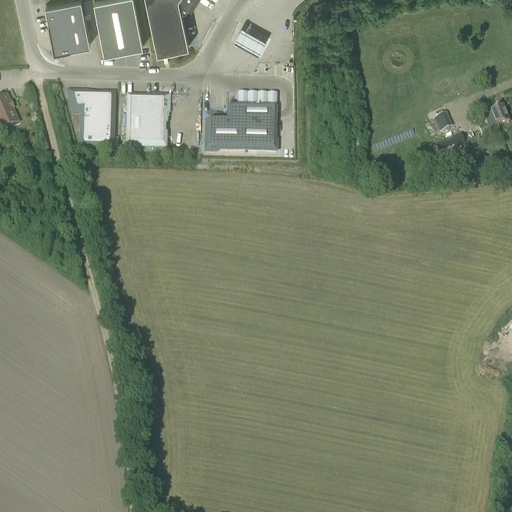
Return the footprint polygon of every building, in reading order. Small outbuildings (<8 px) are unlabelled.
[(81,0),(74,0),(46,6),(55,51),(91,44),(81,0)] [(105,54),(143,47),(134,0),(102,0),(95,2),(105,54)] [(147,0),(158,53),(189,46),(182,10),(186,9),(192,0),(147,0)] [(254,32),(242,25),(234,41),(246,47),(258,53),(266,38),(254,32)] [(114,148),(115,97),(88,96),(88,94),(71,93),(69,96),(73,114),(81,114),(80,147),(114,148)] [(10,104),(7,96),(0,98),(0,128),(1,132),(19,124),(13,110),(14,109),(12,103),(10,104)] [(169,113),(170,96),(148,96),(148,97),(127,97),(126,149),(167,150),(168,133),(166,134),(166,125),(168,125),(168,113),(169,113)] [(279,96),(239,96),(239,109),(279,110),(279,96)] [(504,106),(491,111),(495,122),(477,130),(480,136),(485,134),(487,137),(500,131),(504,129),(503,126),(511,123),(504,106)] [(277,116),(277,108),(227,107),(227,114),(227,121),(207,121),(206,151),(276,152),(277,116)] [(446,115),(434,120),(434,121),(436,125),(448,121),(446,115)] [(457,157),(454,149),(464,145),(460,135),(434,145),(439,156),(441,155),(444,162),(457,157)]
